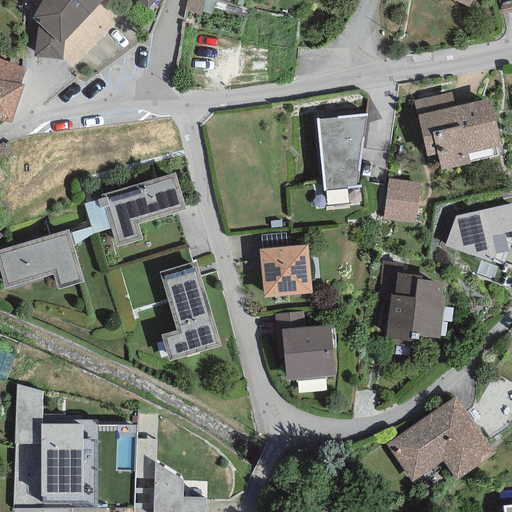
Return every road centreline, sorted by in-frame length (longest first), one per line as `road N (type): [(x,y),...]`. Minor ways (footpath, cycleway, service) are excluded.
road 1 (residential): [(188,108),(256,427),(284,442),(346,436),(398,407),(511,308)]
road 2 (tertiary): [(188,108),(439,68),(511,47)]
road 3 (tertiary): [(0,130),(188,108)]
